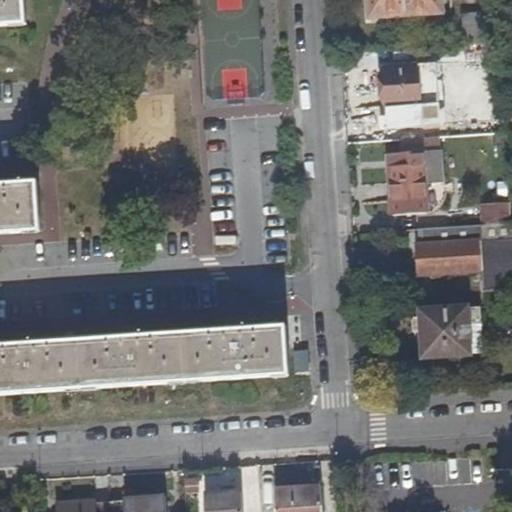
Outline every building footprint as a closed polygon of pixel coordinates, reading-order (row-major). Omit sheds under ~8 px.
[(0,0),(0,27),(26,26),(24,0),(0,0)] [(370,0),(371,22),(445,16),(443,0),(370,0)] [(500,64),(496,15),(464,17),(467,67),(500,64)] [(396,133),(424,131),(420,69),(386,70),(388,112),(395,112),(396,133)] [(439,142),(400,144),(401,156),(440,154),(439,142)] [(402,171),(392,172),(395,220),(428,218),(426,188),(446,186),(444,154),(440,154),(401,156),(402,171)] [(0,235),(41,233),(39,185),(0,187),(0,235)] [(479,209),(480,228),(481,228),(510,226),(509,207),(479,209)] [(511,225),(510,226),(481,228),(482,244),(511,241),(511,225)] [(511,241),(482,244),(418,248),(420,278),(483,274),(484,294),(511,291),(511,241)] [(422,312),(424,360),(483,356),(479,310),(469,311),(469,309),(422,312)] [(0,349),(0,395),(290,375),(286,329),(247,332),(247,325),(229,323),(227,333),(143,339),(144,331),(126,330),(124,340),(41,346),(41,337),(24,337),(23,348),(0,349)] [(225,472),(196,476),(198,490),(227,486),(225,472)] [(277,491),(277,511),(323,511),(322,488),(277,491)] [(244,511),(243,495),(207,497),(208,511),(244,511)] [(59,506),(59,511),(168,511),(167,498),(128,501),(128,505),(98,507),(98,503),(59,506)]
